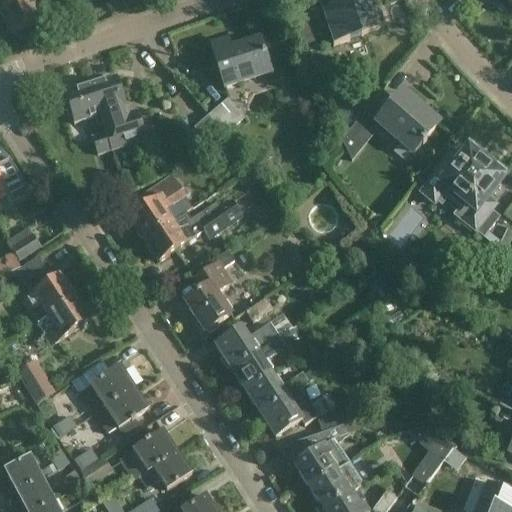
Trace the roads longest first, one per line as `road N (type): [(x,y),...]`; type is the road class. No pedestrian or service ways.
road 1 (residential): [(267,511),(0,100)]
road 2 (residential): [(0,78),(218,0)]
road 3 (residential): [(511,106),(421,0)]
